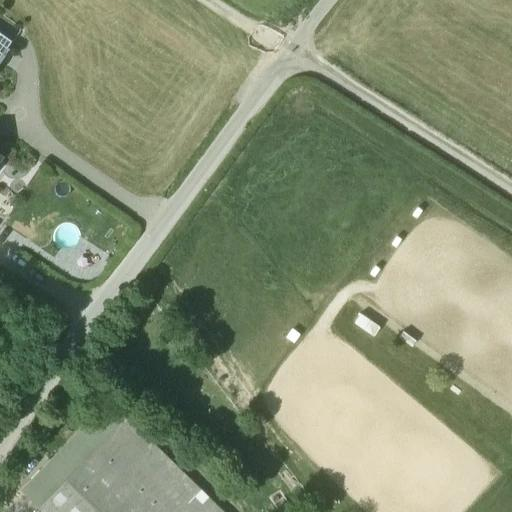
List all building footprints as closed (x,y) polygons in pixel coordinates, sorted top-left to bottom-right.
[(11,41),(0,33),(0,43),(6,48),(11,41)] [(79,392),(69,384),(58,400),(67,407),(79,392)] [(109,401),(21,491),(38,508),(95,450),(126,418),(109,401)] [(222,511),(126,418),(95,450),(158,511),(222,511)] [(158,511),(95,450),(38,508),(42,511),(158,511)]
